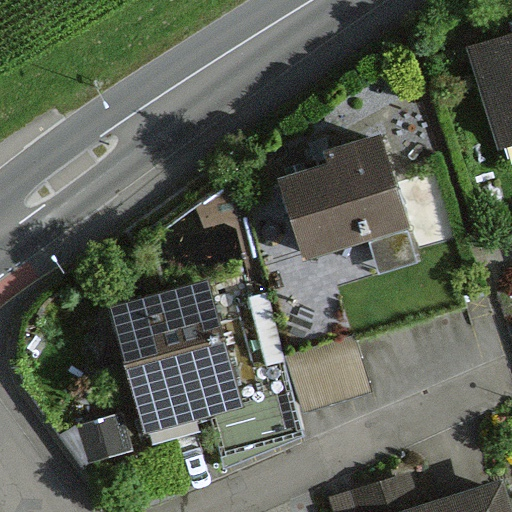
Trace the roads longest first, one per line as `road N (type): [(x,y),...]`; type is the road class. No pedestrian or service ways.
road 1 (secondary): [(0,225),(315,0)]
road 2 (residential): [(505,374),(196,511)]
